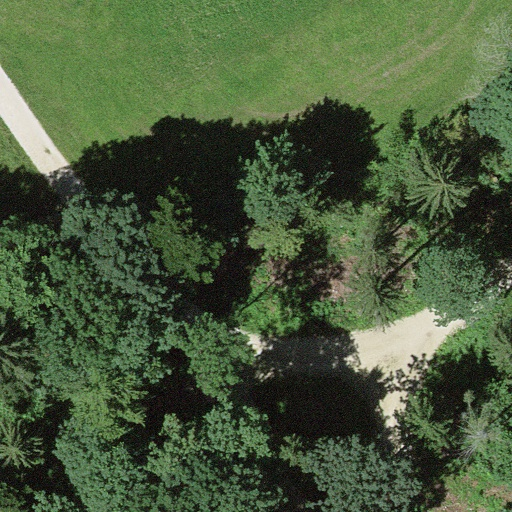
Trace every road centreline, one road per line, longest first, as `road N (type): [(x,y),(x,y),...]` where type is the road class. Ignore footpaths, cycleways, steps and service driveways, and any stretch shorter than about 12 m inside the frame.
road 1 (track): [(0,90),(213,364)]
road 2 (track): [(213,364),(368,349),(511,252)]
road 3 (track): [(213,364),(283,511)]
